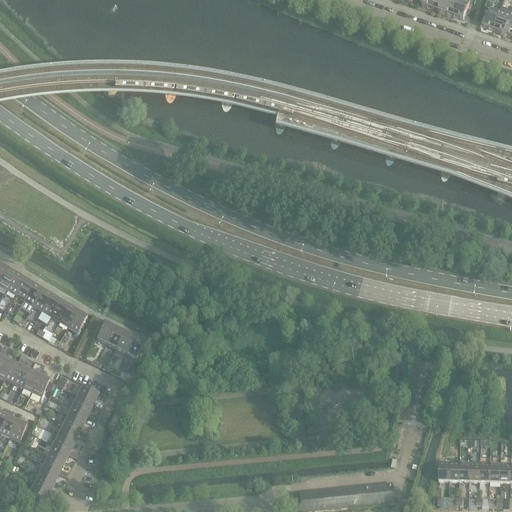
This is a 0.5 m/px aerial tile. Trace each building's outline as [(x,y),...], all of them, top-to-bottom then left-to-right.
[(424,0),(424,2),(422,8),(432,11),(436,0),(424,0)] [(447,0),(436,0),(432,11),(443,15),(447,0)] [(459,0),(447,0),(443,15),(453,18),(459,0)] [(470,4),(459,0),(453,18),(464,22),(470,4)] [(504,36),(511,18),(511,14),(511,12),(502,9),(501,14),(494,33),(504,36)] [(490,11),(484,29),(494,33),(501,14),(490,11)] [(0,284),(8,271),(0,265),(0,284)] [(17,276),(8,271),(0,284),(0,287),(7,292),(17,276)] [(26,281),(17,276),(7,292),(16,298),(26,281)] [(34,287),(26,281),(16,298),(25,303),(34,287)] [(43,292),(34,287),(25,303),(33,308),(43,292)] [(52,297),(43,292),(33,308),(42,314),(52,297)] [(61,303),(52,297),(42,314),(51,319),(61,303)] [(69,308),(61,303),(51,319),(60,324),(69,308)] [(78,313),(69,308),(60,324),(68,330),(78,313)] [(87,319),(78,313),(68,330),(77,335),(87,319)] [(97,340),(106,345),(115,329),(105,324),(97,340)] [(124,334),(115,329),(106,345),(116,350),(124,334)] [(134,339),(124,334),(116,350),(126,355),(134,339)] [(60,344),(57,342),(55,341),(56,339),(52,337),(48,343),(57,348),(60,344)] [(144,344),(134,339),(126,355),(136,360),(144,344)] [(10,357),(6,355),(0,366),(0,379),(4,381),(12,364),(5,361),(6,359),(9,360),(10,357)] [(20,368),(12,364),(4,381),(13,386),(24,364),(20,362),(18,364),(21,366),(20,368)] [(24,368),(27,368),(28,366),(24,364),(13,386),(23,390),(31,373),(24,370),(24,368)] [(441,371),(412,365),(398,423),(428,430),(441,371)] [(38,376),(31,373),(23,390),(32,394),(42,372),(38,370),(37,373),(39,375),(38,376)] [(47,374),(42,372),(32,394),(42,399),(50,382),(42,378),(43,376),(46,377),(47,374)] [(61,379),(57,387),(63,390),(67,382),(61,379)] [(83,388),(77,398),(94,406),(99,396),(83,388)] [(94,406),(77,398),(73,408),(89,416),(90,414),(94,406)] [(92,420),(94,416),(90,414),(89,416),(73,408),(68,418),(84,426),(88,418),(92,420)] [(6,417),(0,415),(0,435),(0,436),(10,413),(6,411),(4,414),(7,416),(6,417)] [(14,415),(10,413),(0,436),(10,440),(17,422),(10,419),(10,417),(13,418),(14,415)] [(84,426),(68,418),(63,428),(79,436),(80,433),(84,426)] [(27,427),(17,422),(10,440),(19,444),(27,427)] [(82,439),(84,435),(80,433),(79,436),(63,428),(58,437),(75,445),(78,437),(82,439)] [(75,445),(58,437),(53,447),(70,455),(71,453),(75,445)] [(73,459),(74,455),(71,453),(70,455),(53,447),(49,457),(65,465),(69,457),(73,459)] [(65,465),(49,457),(44,467),(60,475),(61,472),(65,465)] [(449,465),(439,465),(439,484),(449,484),(449,465)] [(459,465),(449,465),(449,484),(459,484),(459,465)] [(469,465),(459,465),(459,484),(469,484),(469,465)] [(480,466),(469,465),(469,484),(480,485),(480,466)] [(490,466),(480,466),(480,485),(489,485),(490,466)] [(500,466),(490,466),(489,485),(500,485),(500,466)] [(510,466),(500,466),(500,485),(510,485),(510,466)] [(60,475),(44,467),(39,476),(55,484),(59,476),(63,478),(65,474),(61,472),(60,475)] [(55,484),(39,476),(34,486),(51,494),(52,492),(55,484)] [(51,494),(34,486),(29,496),(46,504),(50,496),(53,498),(55,494),(52,492),(51,494)] [(393,486),(316,494),(301,495),(302,511),(332,511),(395,505),(393,486)]
